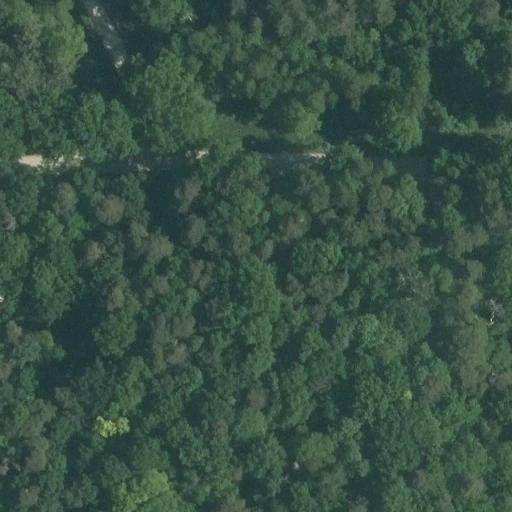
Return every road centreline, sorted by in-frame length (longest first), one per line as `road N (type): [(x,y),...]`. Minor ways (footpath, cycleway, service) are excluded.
road 1 (unclassified): [(0,167),(511,171)]
road 2 (track): [(167,164),(87,0)]
